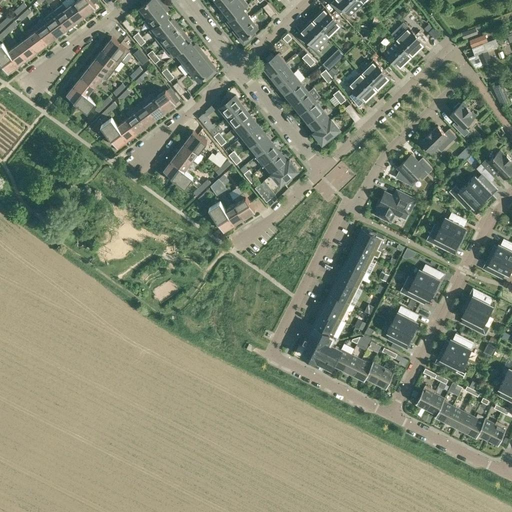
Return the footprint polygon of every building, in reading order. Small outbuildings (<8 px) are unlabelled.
[(63,3),(77,21),(86,14),(75,0),(66,7),(63,3)] [(75,0),(86,14),(96,7),(94,4),(90,0),(75,0)] [(139,7),(147,17),(164,4),(163,2),(160,4),(156,0),(142,0),(142,1),(144,3),(139,7)] [(221,11),(223,9),(234,0),(216,0),(222,7),(219,10),(220,11),(221,11)] [(234,0),(223,9),(229,16),(226,19),(227,20),(228,20),(242,8),(243,8),(247,5),(247,4),(243,0),(234,0)] [(362,2),(360,0),(335,0),(350,14),(362,2)] [(24,2),(19,6),(22,10),(27,5),(24,2)] [(63,3),(53,10),(67,28),(77,21),(63,3)] [(270,17),(275,13),(268,3),(263,7),(270,17)] [(164,4),(147,17),(154,26),(150,30),(169,15),(163,8),(166,5),(164,4)] [(22,10),(19,6),(14,10),(17,14),(22,10)] [(29,7),(24,11),(28,15),(30,18),(35,14),(29,7)] [(250,17),(243,8),(242,8),(228,20),(227,20),(225,21),(227,23),(230,21),(235,28),(236,28),(250,17)] [(316,15),(312,19),(328,36),(340,24),(325,8),(317,16),(316,15)] [(53,10),(44,17),(57,36),(67,28),(53,10)] [(19,16),(23,20),(28,15),(24,11),(19,16)] [(14,18),(10,14),(6,19),(9,22),(14,18)] [(169,15),(150,30),(157,39),(160,36),(177,23),(175,22),(173,24),(167,17),(169,15)] [(34,25),(36,29),(37,28),(48,43),(57,36),(44,17),(34,25)] [(258,27),(250,17),(236,28),(235,28),(233,30),(234,32),(237,30),(244,38),(247,35),(250,38),(255,34),(253,31),(258,27)] [(122,21),(129,31),(134,27),(126,18),(122,21)] [(4,27),(9,22),(6,19),(1,23),(4,27)] [(14,28),(19,23),(15,19),(11,24),(14,28)] [(328,36),(312,19),(307,24),(308,25),(300,32),(315,48),(328,36)] [(160,37),(167,45),(181,34),(175,27),(178,25),(177,23),(160,36),(160,37)] [(9,32),(14,28),(11,24),(6,28),(9,32)] [(463,38),(477,33),(475,27),(461,32),(463,38)] [(5,36),(9,32),(6,28),(1,33),(5,36)] [(37,28),(36,29),(27,35),(38,50),(48,43),(37,28)] [(409,28),(396,40),(412,56),(417,52),(416,51),(428,39),(420,30),(415,34),(409,28)] [(133,36),(137,40),(142,36),(138,32),(133,36)] [(167,45),(164,47),(171,57),(176,53),(190,42),(191,41),(183,32),(181,34),(167,45)] [(288,42),(293,37),(288,33),(283,38),(288,42)] [(488,41),(485,34),(469,40),(472,47),(488,41)] [(28,57),(38,50),(27,35),(18,43),(28,57)] [(112,36),(104,46),(122,60),(129,50),(112,36)] [(142,36),(137,40),(141,45),(146,41),(142,36)] [(412,56),(396,40),(384,52),(399,67),(406,59),(408,61),(412,56)] [(0,43),(0,60),(2,63),(12,55),(8,50),(2,42),(0,43)] [(190,42),(176,53),(183,62),(200,48),(199,47),(196,49),(190,42)] [(19,64),(28,57),(18,43),(8,50),(12,55),(19,64)] [(104,46),(96,55),(114,69),(122,60),(104,46)] [(200,48),(183,62),(190,71),(207,57),(200,48)] [(334,52),(339,58),(344,54),(338,48),(334,52)] [(492,61),(488,49),(476,54),(480,66),(492,61)] [(148,54),(151,58),(156,54),(152,50),(148,54)] [(262,65),(271,75),(286,62),(279,52),(274,56),(272,53),(266,57),(268,60),(262,65)] [(302,57),(307,61),(312,57),(307,52),(302,57)] [(156,54),(151,58),(155,63),(160,59),(156,54)] [(8,72),(19,64),(12,55),(2,63),(8,72)] [(96,55),(89,65),(103,76),(106,79),(107,79),(114,69),(96,55)] [(145,55),(139,59),(143,63),(148,59),(145,55)] [(207,57),(190,71),(198,81),(203,77),(205,80),(211,75),(208,73),(215,67),(207,57)] [(312,57),(307,61),(311,66),(316,61),(312,57)] [(374,61),(362,73),(378,90),(382,85),(381,84),(389,76),(374,61)] [(286,62),(271,75),(278,84),(293,72),(286,63),(287,62),(286,62)] [(103,76),(89,65),(81,74),(95,85),(103,76)] [(140,66),(135,71),(138,74),(143,70),(140,66)] [(328,71),(333,76),(338,70),(334,66),(328,71)] [(162,71),(165,76),(170,72),(167,67),(162,71)] [(321,73),(324,78),(330,73),(326,69),(321,73)] [(148,74),(145,71),(140,76),(143,79),(148,74)] [(170,72),(165,76),(169,81),(174,77),(170,72)] [(293,72),(278,84),(286,93),(301,81),(293,72)] [(330,73),(324,78),(329,83),(334,79),(330,73)] [(378,90),(362,73),(349,85),(354,90),(349,95),(359,106),(372,93),(373,94),(378,90)] [(95,85),(81,74),(74,83),(82,90),(88,94),(95,85)] [(159,89),(167,83),(164,78),(155,84),(159,89)] [(177,81),(172,85),(180,95),(185,91),(177,81)] [(301,81),(286,93),(293,103),(309,90),(301,81)] [(123,82),(117,87),(121,91),(126,86),(123,82)] [(82,90),(74,83),(66,93),(74,100),(82,90)] [(128,88),(123,93),(126,97),(132,92),(128,88)] [(153,92),(166,110),(176,103),(166,89),(156,96),(153,92)] [(333,94),(337,98),(343,94),(339,89),(333,94)] [(96,101),(88,94),(82,90),(74,100),(88,111),(96,101)] [(309,90),(293,103),(301,112),(316,100),(309,90)] [(153,92),(143,99),(157,117),(166,110),(153,92)] [(497,96),(501,104),(510,100),(506,92),(497,96)] [(220,107),(227,116),(243,104),(236,94),(230,99),(227,96),(222,100),(224,103),(220,107)] [(343,94),(337,98),(341,103),(347,99),(343,94)] [(113,99),(109,95),(104,100),(108,103),(113,99)] [(147,125),(157,117),(143,99),(133,107),(136,111),(136,110),(147,125)] [(103,108),(108,103),(104,100),(100,104),(103,108)] [(316,100),(301,112),(308,122),(324,109),(316,100)] [(459,103),(458,103),(453,108),(455,109),(451,113),(457,119),(452,124),(464,136),(469,131),(464,126),(475,115),(462,102),(460,104),(459,103)] [(99,113),(103,108),(100,104),(95,109),(99,113)] [(243,104),(227,116),(228,116),(235,125),(251,113),(243,104)] [(360,117),(350,104),(345,108),(356,121),(360,117)] [(324,109),(308,122),(315,130),(314,131),(315,132),(332,118),(331,118),(324,109)] [(137,132),(147,125),(136,110),(136,111),(127,117),(137,132)] [(210,131),(216,127),(204,113),(199,117),(210,131)] [(251,113),(235,125),(243,135),(258,122),(251,113)] [(101,124),(111,138),(122,130),(117,124),(111,116),(101,124)] [(137,132),(127,117),(117,124),(122,130),(128,139),(137,132)] [(332,118),(315,132),(323,141),(339,128),(332,118)] [(258,122),(243,135),(250,144),(266,132),(258,122)] [(427,136),(421,141),(431,151),(441,141),(445,146),(456,136),(449,129),(445,133),(438,125),(432,131),(431,131),(431,132),(428,135),(427,135),(427,136)] [(118,146),(128,139),(122,130),(111,138),(118,146)] [(193,130),(185,140),(199,151),(207,141),(193,130)] [(214,136),(217,140),(223,135),(219,132),(214,136)] [(266,132),(250,144),(257,153),(255,155),(255,156),(273,141),(266,132)] [(223,135),(217,140),(222,145),(227,141),(223,135)] [(185,140),(178,149),(192,160),(199,151),(185,140)] [(273,141),(255,156),(262,165),(281,150),(273,141)] [(469,156),(473,151),(469,147),(464,151),(469,156)] [(171,159),(179,165),(185,170),(192,160),(178,149),(171,159)] [(485,158),(481,163),(489,172),(494,167),(504,178),(511,170),(511,161),(511,160),(511,159),(507,154),(506,155),(500,149),(488,161),(485,158)] [(229,154),(232,158),(238,154),(234,150),(229,154)] [(281,150),(262,165),(265,163),(273,172),(272,172),(288,160),(281,150)] [(238,154),(232,158),(237,164),(242,160),(238,154)] [(418,161),(411,154),(397,167),(399,169),(395,177),(413,185),(418,175),(421,178),(432,168),(422,157),(418,161)] [(179,165),(171,159),(163,169),(171,175),(179,165)] [(228,159),(220,167),(223,171),(231,163),(228,159)] [(288,160),(272,172),(280,182),(284,179),(286,182),(291,178),(289,176),(297,169),(289,159),(288,160)] [(185,170),(179,165),(171,175),(185,186),(193,176),(185,170)] [(244,173),(247,177),(253,173),(249,169),(244,173)] [(457,173),(454,170),(449,176),(452,179),(457,173)] [(486,186),(491,181),(482,172),(478,177),(475,174),(467,182),(485,201),(490,196),(488,194),(491,191),(486,186)] [(228,177),(224,173),(219,179),(225,185),(230,180),(227,177),(228,177)] [(253,173),(247,177),(252,183),(257,178),(253,173)] [(208,178),(203,184),(206,187),(212,181),(208,178)] [(223,183),(222,182),(219,179),(211,186),(217,194),(224,189),(224,185),(223,183)] [(480,205),(485,201),(467,182),(460,189),(455,185),(452,188),(452,192),(465,206),(470,202),(474,207),(478,204),(480,205)] [(260,183),(255,187),(266,201),(271,197),(260,183)] [(243,184),(234,190),(237,195),(246,189),(243,184)] [(212,192),(208,189),(203,193),(207,197),(212,192)] [(381,198),(383,199),(376,214),(390,221),(396,209),(401,212),(402,210),(408,213),(415,199),(397,190),(394,196),(385,191),(381,198)] [(235,202),(244,217),(255,211),(243,192),(232,198),(232,199),(235,203),(235,202)] [(202,201),(207,197),(203,193),(199,198),(202,201)] [(218,222),(229,215),(225,209),(220,200),(209,207),(218,222)] [(234,224),(244,217),(235,202),(235,203),(225,209),(229,215),(234,224)] [(440,226),(435,223),(463,237),(466,231),(464,230),(466,226),(460,223),(463,217),(452,212),(449,217),(445,216),(440,226)] [(224,230),(234,224),(229,215),(218,222),(224,230)] [(460,244),(463,237),(435,223),(429,234),(438,238),(435,244),(446,249),(449,244),(455,247),(457,243),(460,244)] [(378,257),(374,255),(382,238),(375,235),(376,233),(363,226),(360,234),(362,235),(360,240),(357,238),(354,245),(378,257)] [(491,252),(511,262),(511,242),(508,240),(505,246),(499,243),(497,247),(494,245),(491,252)] [(405,246),(399,243),(396,248),(402,251),(405,246)] [(370,273),(366,271),(374,255),(378,257),(354,245),(351,251),(353,252),(351,257),(349,256),(346,261),(370,273)] [(509,274),(511,267),(511,262),(491,252),(488,258),(491,259),(489,263),(495,266),(492,272),(503,278),(506,272),(509,274)] [(398,260),(392,257),(389,262),(395,265),(398,260)] [(362,289),(358,287),(366,271),(370,273),(346,261),(343,266),(346,267),(343,272),(341,271),(338,277),(362,289)] [(437,269),(426,263),(423,269),(419,267),(414,278),(437,289),(440,283),(438,282),(440,278),(434,275),(437,269)] [(385,281),(388,275),(381,271),(378,277),(385,281)] [(354,305),(350,303),(357,287),(362,289),(338,277),(334,283),(337,285),(332,294),(330,293),(329,293),(354,305)] [(434,296),(437,289),(414,278),(409,288),(412,290),(409,295),(420,301),(423,295),(429,298),(431,294),(434,296)] [(465,304),(488,315),(493,305),(490,303),(493,297),(482,292),(479,297),(473,294),(471,299),(468,297),(465,304)] [(321,309),(346,321),(342,319),(347,309),(351,311),(354,305),(354,306),(354,305),(329,293),(327,298),(329,299),(327,304),(325,303),(321,309)] [(374,306),(368,303),(365,310),(370,313),(374,306)] [(483,324),(488,315),(465,304),(462,310),(464,311),(462,315),(468,318),(466,324),(485,334),(489,327),(483,324)] [(412,318),(415,312),(404,306),(401,312),(398,310),(392,321),(415,332),(418,326),(416,325),(418,321),(412,318)] [(313,325),(338,337),(333,335),(341,319),(345,322),(346,321),(321,309),(318,315),(321,317),(318,321),(316,320),(313,325)] [(362,330),(365,323),(358,319),(354,326),(355,326),(360,328),(362,330)] [(412,339),(415,332),(392,321),(387,331),(390,333),(388,338),(399,344),(401,338),(407,341),(410,337),(412,339)] [(338,337),(313,325),(307,337),(310,338),(302,352),(316,359),(317,358),(332,366),(334,363),(341,348),(330,342),(333,336),(338,338),(338,337)] [(460,335),(467,338),(470,333),(463,329),(460,335)] [(369,343),(371,340),(372,337),(364,333),(361,339),(369,343)] [(443,346),(466,358),(471,348),(471,347),(474,342),(467,338),(460,335),(457,340),(451,337),(449,342),(447,340),(443,346)] [(377,343),(371,340),(369,343),(368,347),(378,352),(381,345),(377,343)] [(461,368),(466,358),(443,346),(440,353),(443,354),(441,358),(447,361),(444,367),(455,372),(458,367),(461,368)] [(341,348),(334,363),(339,366),(338,367),(343,370),(352,353),(341,348)] [(352,353),(343,370),(344,370),(344,368),(349,371),(348,372),(353,375),(362,358),(352,353)] [(362,358),(353,375),(354,375),(355,374),(359,376),(359,378),(364,380),(373,361),(372,363),(362,358)] [(373,361),(364,380),(366,376),(371,378),(370,380),(375,383),(384,366),(373,361)] [(384,366),(375,383),(376,383),(376,381),(381,384),(380,385),(386,388),(394,371),(384,366)] [(425,367),(423,371),(435,377),(437,373),(425,367)] [(511,381),(504,377),(499,388),(502,389),(499,395),(510,400),(511,396),(511,381)] [(469,386),(474,389),(477,382),(472,379),(469,386)] [(425,384),(416,403),(421,406),(422,404),(427,407),(426,408),(426,409),(436,389),(425,384)] [(436,389),(426,409),(431,411),(432,410),(437,412),(435,416),(445,397),(435,392),(436,389)] [(445,397),(435,416),(440,419),(441,417),(446,420),(445,421),(453,405),(444,400),(445,397)] [(453,405),(445,421),(450,424),(451,422),(456,425),(455,426),(455,427),(464,410),(453,405)] [(464,410),(455,427),(460,429),(461,428),(466,430),(465,432),(474,415),(464,410)] [(474,415),(465,432),(471,434),(471,433),(476,435),(485,418),(485,417),(484,420),(474,415)] [(485,418),(476,435),(477,435),(478,433),(483,435),(482,437),(487,439),(497,420),(496,420),(495,422),(485,418)] [(497,420),(487,439),(488,438),(493,440),(492,442),(498,445),(507,425),(497,420)]
